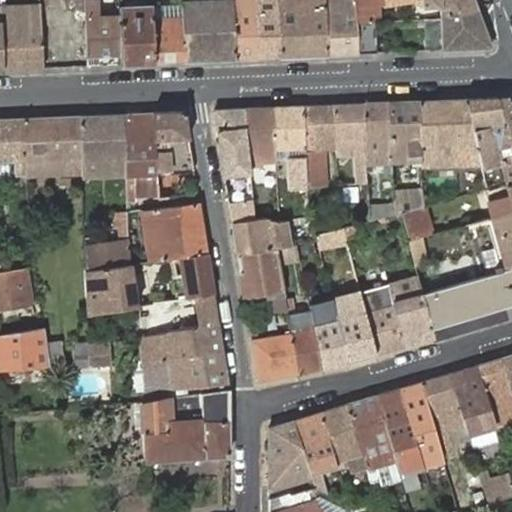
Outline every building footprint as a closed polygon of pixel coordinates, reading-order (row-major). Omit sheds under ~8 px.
[(120,15),(120,7),(119,7),(115,7),(115,15),(108,15),(99,16),(99,12),(95,11),(94,0),(85,0),(88,56),(122,54),(120,15)] [(232,0),(191,0),(182,0),(182,4),(183,15),(186,61),(235,59),(232,0)] [(255,0),(232,0),(235,59),(258,58),(255,0)] [(277,0),(255,0),(258,58),(281,57),(277,0)] [(328,55),(324,0),(277,0),(281,57),(328,55)] [(324,0),(328,55),(358,53),(356,22),(355,0),(324,0)] [(355,0),(356,22),(376,21),(381,21),(381,14),(380,0),(383,0),(355,0)] [(480,17),(474,0),(406,0),(410,7),(430,7),(441,7),(441,13),(442,19),(480,17)] [(175,16),(153,17),(154,63),(186,61),(183,15),(182,4),(175,4),(175,16)] [(40,5),(0,7),(3,70),(43,68),(40,5)] [(153,17),(152,6),(120,7),(120,15),(122,54),(122,64),(154,63),(153,17)] [(491,46),(480,17),(442,19),(441,19),(443,49),(490,48),(491,46)] [(426,50),(443,49),(441,19),(425,19),(426,50)] [(356,22),(358,53),(377,53),(376,21),(356,22)] [(504,122),(497,97),(466,99),(481,165),(486,189),(495,186),(506,183),(498,148),(499,147),(503,122),(504,122)] [(509,97),(497,97),(504,122),(503,122),(499,147),(498,148),(506,183),(511,181),(511,101),(511,98),(509,97)] [(481,165),(466,99),(419,101),(422,164),(422,167),(481,165)] [(422,164),(419,101),(388,102),(391,157),(404,156),(405,164),(422,164)] [(391,157),(388,102),(363,103),(366,153),(367,171),(373,171),(372,164),(384,164),(384,174),(392,174),(391,157)] [(366,153),(363,103),(333,105),(337,149),(337,155),(356,154),(358,183),(367,182),(367,173),(367,171),(366,153)] [(337,149),(333,105),(303,106),(306,151),(307,183),(306,183),(307,188),(328,185),(326,150),(337,149)] [(306,151),(303,106),(274,107),(276,158),(289,157),(291,189),(307,188),(306,183),(307,183),(306,151)] [(276,158),(274,107),(245,109),(250,162),(276,161),(276,158)] [(250,162),(245,109),(215,110),(214,111),(225,176),(250,173),(250,162)] [(158,173),(194,169),(185,112),(184,111),(154,113),(158,173)] [(159,198),(158,173),(154,113),(124,114),(126,173),(127,202),(137,202),(136,198),(136,190),(153,189),(153,198),(159,198)] [(126,173),(124,114),(79,116),(82,173),(82,175),(92,175),(91,160),(117,159),(117,174),(126,173)] [(82,173),(79,116),(23,118),(26,173),(32,173),(32,162),(65,161),(65,173),(82,173)] [(26,173),(23,118),(0,119),(0,160),(16,160),(16,174),(26,173)] [(92,175),(117,174),(117,159),(91,160),(92,175)] [(32,173),(65,173),(65,161),(32,162),(32,173)] [(511,181),(506,183),(495,186),(502,216),(511,212),(511,181)] [(136,198),(153,198),(153,189),(136,190),(136,198)] [(402,212),(423,206),(423,193),(393,195),(393,205),(394,214),(402,212)] [(156,260),(180,257),(207,253),(199,202),(148,209),(156,260)] [(253,203),(229,205),(232,223),(255,220),(253,203)] [(374,220),(394,214),(393,205),(369,206),(370,221),(374,220)] [(426,212),(425,205),(423,206),(402,212),(409,241),(421,239),(433,235),(426,212)] [(84,248),(85,272),(130,264),(129,241),(128,241),(128,236),(127,212),(122,212),(122,229),(119,229),(121,243),(84,248)] [(511,212),(502,216),(487,219),(500,269),(496,270),(497,275),(511,271),(511,212)] [(294,224),(312,221),(311,216),(288,221),(288,225),(294,224)] [(284,226),(288,225),(288,221),(280,222),(278,222),(271,221),(267,218),(255,220),(232,223),(238,254),(277,247),(284,246),(287,245),(284,226)] [(288,225),(284,226),(287,245),(297,244),(294,224),(288,225)] [(363,234),(360,224),(344,228),(347,239),(363,234)] [(347,239),(344,228),(335,230),(316,234),(320,249),(348,244),(347,239)] [(320,249),(316,234),(315,235),(316,240),(297,244),(299,253),(320,249)] [(421,239),(409,241),(415,266),(427,263),(421,239)] [(284,246),(277,247),(281,272),(289,271),(284,246)] [(277,247),(238,254),(242,280),(248,279),(251,295),(284,289),(281,272),(277,247)] [(176,299),(214,294),(210,270),(207,253),(180,257),(182,274),(172,276),(176,299)] [(103,311),(137,306),(131,264),(130,264),(85,272),(87,314),(88,314),(103,311)] [(0,306),(32,301),(27,269),(0,273),(0,306)] [(423,297),(431,326),(511,302),(511,271),(497,275),(423,297)] [(398,283),(390,285),(405,346),(434,337),(431,326),(423,297),(418,278),(412,279),(415,289),(400,293),(398,283)] [(248,279),(242,280),(245,301),(263,298),(266,312),(287,308),(284,289),(251,295),(248,279)] [(405,346),(390,285),(360,292),(364,307),(376,354),(405,346)] [(148,335),(218,323),(214,294),(176,299),(137,306),(138,312),(151,310),(153,328),(148,328),(148,335)] [(310,306),(311,310),(322,368),(347,362),(335,314),(332,301),(310,306)] [(310,306),(309,304),(287,308),(288,314),(311,310),(310,306)] [(335,314),(347,362),(352,361),(376,354),(364,307),(335,314)] [(311,310),(288,314),(291,332),(298,373),(322,368),(311,310)] [(88,314),(88,327),(104,325),(103,311),(88,314)] [(144,361),(223,351),(218,323),(148,335),(138,336),(139,342),(141,342),(144,361)] [(47,344),(45,327),(0,335),(0,371),(50,367),(50,364),(47,344)] [(258,331),(251,332),(251,338),(258,381),(298,373),(291,332),(258,337),(258,331)] [(88,344),(88,367),(109,365),(109,341),(88,344)] [(62,342),(47,344),(50,364),(65,361),(62,342)] [(75,367),(88,367),(88,344),(74,345),(75,367)] [(202,387),(228,383),(223,351),(144,361),(147,392),(198,386),(202,387)] [(511,354),(501,358),(511,396),(511,354)] [(511,422),(511,396),(501,358),(477,365),(495,424),(495,427),(511,422)] [(495,424),(477,365),(449,373),(463,423),(464,424),(467,432),(495,424)] [(0,371),(0,382),(51,378),(50,368),(50,367),(0,371)] [(463,423),(449,373),(420,382),(440,450),(451,447),(450,442),(446,430),(464,424),(463,423)] [(421,458),(440,452),(440,450),(420,382),(399,388),(421,458)] [(145,461),(228,455),(228,388),(201,393),(201,394),(166,396),(141,402),(145,461)] [(421,459),(421,458),(399,388),(376,395),(395,457),(397,466),(401,465),(421,459)] [(395,457),(376,395),(348,404),(366,466),(395,457)] [(351,470),(366,466),(348,404),(321,411),(337,465),(339,468),(345,466),(344,461),(348,460),(351,470)] [(337,465),(321,411),(293,420),(310,473),(312,480),(314,486),(314,487),(326,492),(320,470),(337,465)] [(310,473),(293,420),(268,427),(269,487),(310,473)] [(464,424),(446,430),(450,442),(468,436),(467,432),(464,424)] [(495,427),(495,424),(467,432),(468,436),(469,441),(497,433),(495,427)] [(440,452),(421,458),(421,459),(423,466),(443,460),(440,452)] [(397,466),(400,476),(424,468),(423,466),(421,459),(401,465),(397,466)] [(479,473),(488,503),(511,495),(511,488),(508,474),(487,480),(485,471),(479,473)] [(320,511),(312,499),(310,500),(306,489),(291,494),(289,492),(268,499),(268,511),(320,511)]
